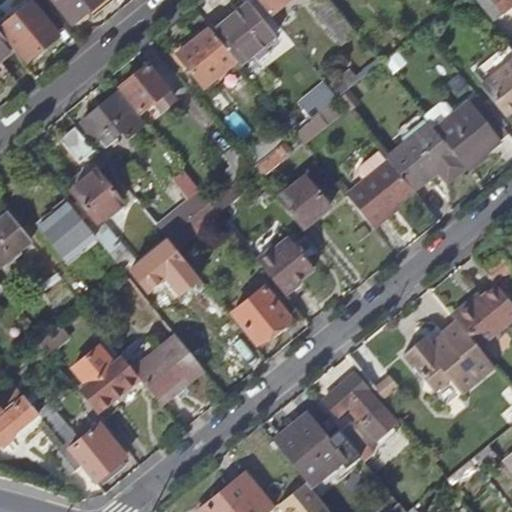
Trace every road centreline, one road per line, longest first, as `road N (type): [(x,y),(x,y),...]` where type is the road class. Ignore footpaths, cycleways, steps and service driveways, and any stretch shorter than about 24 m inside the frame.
road 1 (residential): [(511,191),(122,511)]
road 2 (residential): [(162,0),(0,131)]
